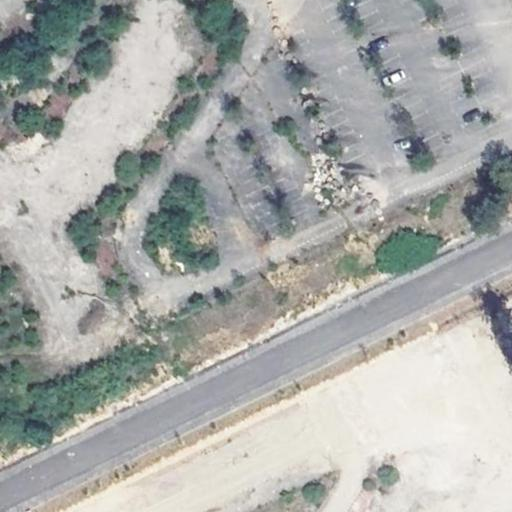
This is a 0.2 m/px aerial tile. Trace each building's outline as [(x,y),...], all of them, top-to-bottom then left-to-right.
[(61,28),(48,34),(57,52),(68,47),(83,78),(72,83),(89,118),(100,113),(115,146),(105,150),(122,186),(133,180),(149,212),(137,217),(147,236),(180,220),(170,201),(178,197),(163,165),(155,169),(138,134),(146,130),(130,98),(122,102),(105,67),(113,63),(97,32),(90,36),(81,18),(111,3),(108,0),(72,0),(52,10),(61,28)] [(249,185),(298,160),(289,143),(268,153),(252,122),(275,110),(257,75),(236,85),(220,54),(242,44),(233,24),(219,31),(210,12),(198,17),(189,0),(168,0),(159,5),(188,65),(185,67),(205,106),(209,104),(223,132),(219,134),(239,174),(242,172),(249,185)] [(354,111),(364,130),(410,107),(401,87),(378,98),(363,66),(384,56),(368,21),(344,33),(329,1),(330,0),(299,0),(305,11),(301,13),(317,47),(321,45),(337,79),(334,81),(350,113),(354,111)] [(457,84),(504,61),(494,42),(499,40),(483,8),(479,9),(474,0),(415,0),(432,33),(453,22),(469,53),(447,64),(457,84)] [(0,179),(50,282),(97,260),(87,240),(68,250),(52,219),(73,209),(56,174),(35,184),(19,152),(41,141),(24,105),(2,116),(0,110),(0,80),(11,76),(1,55),(0,55),(0,179)] [(511,110),(488,122),(510,166),(511,164),(511,110)] [(463,190),(451,166),(474,154),(465,136),(421,158),(443,200),(452,195),(463,190)] [(494,227),(482,203),(505,192),(496,173),(463,190),(452,195),(474,238),(494,227)] [(404,187),(239,268),(262,316),(280,307),(274,296),(322,272),(328,284),(362,267),(357,256),(404,232),(410,244),(428,236),(404,187)] [(213,282),(47,363),(71,411),(89,402),(83,390),(131,367),(137,378),(171,362),(165,350),(213,327),(219,339),(237,330),(213,282)] [(479,319),(450,333),(457,349),(487,335),(479,319)] [(500,364),(487,335),(457,349),(440,358),(454,386),(500,364)] [(511,392),(511,387),(500,364),(454,386),(468,414),(484,406),(511,392)] [(350,401),(380,387),(372,370),(342,385),(350,401)] [(21,375),(0,385),(0,430),(21,420),(27,432),(45,424),(21,375)] [(350,401),(364,429),(410,406),(396,379),(380,387),(350,401)] [(511,392),(484,406),(492,422),(511,412),(511,392)] [(364,429),(378,457),(407,443),(424,434),(410,406),(364,429)] [(511,447),(511,412),(492,422),(475,430),(489,458),(505,450),(511,447)] [(386,473),(415,459),(407,443),(378,457),(386,473)] [(394,490),(423,475),(415,459),(386,473),(394,490)] [(187,462),(158,476),(166,492),(195,478),(187,462)] [(394,490),(405,511),(418,511),(454,495),(440,467),(423,475),(394,490)] [(196,511),(209,506),(195,478),(166,492),(149,500),(154,511),(196,511)] [(337,500),(343,511),(363,511),(354,492),(337,500)] [(343,511),(337,500),(312,511),(343,511)]
